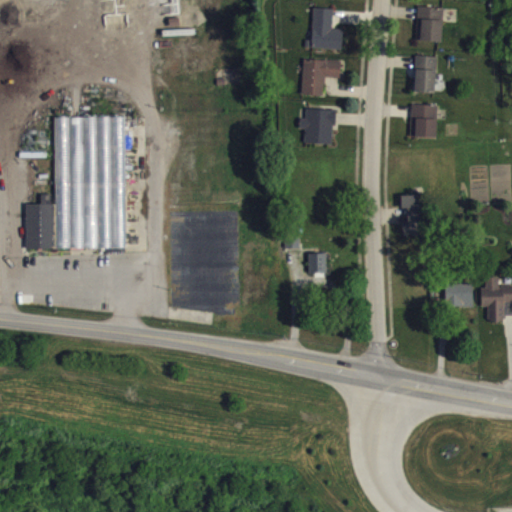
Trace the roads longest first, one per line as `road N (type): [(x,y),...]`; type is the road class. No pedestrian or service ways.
road 1 (secondary): [(0,318),(195,341),(511,401)]
road 2 (residential): [(379,0),(379,377)]
